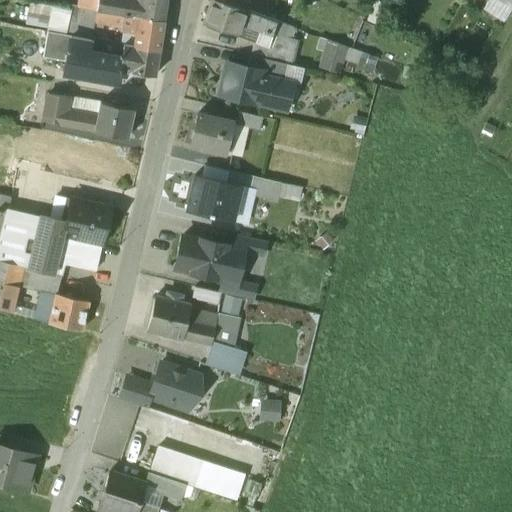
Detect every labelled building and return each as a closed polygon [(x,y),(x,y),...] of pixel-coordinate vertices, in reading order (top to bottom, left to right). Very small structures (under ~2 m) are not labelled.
[(86,0),(86,8),(96,9),(98,0),(86,0)] [(165,0),(126,0),(126,1),(123,0),(98,0),(96,9),(124,14),(163,20),(165,0)] [(245,9),(218,0),(210,0),(202,23),(236,35),(245,9)] [(218,0),(245,9),(246,10),(249,1),(249,0),(218,0)] [(29,22),(48,25),(47,27),(69,31),(73,8),(32,2),(29,22)] [(374,3),(367,20),(382,27),(388,9),(374,3)] [(124,14),(96,9),(95,22),(122,27),(124,14)] [(246,10),(245,9),(236,35),(254,42),(268,46),(276,20),(246,10)] [(163,20),(124,14),(122,27),(122,31),(135,33),(133,46),(158,50),(163,20)] [(276,20),(268,46),(280,51),(289,25),(276,20)] [(289,25),(280,51),(268,46),(254,42),(250,55),(286,64),(291,65),(296,40),(292,39),(295,28),(289,25)] [(71,36),(47,32),(43,57),(66,61),(71,36)] [(119,70),(87,64),(89,51),(90,39),(71,36),(66,61),(65,72),(117,81),(119,70)] [(123,44),(90,38),(90,39),(89,51),(121,57),(123,44)] [(362,52),(329,41),(321,65),(338,69),(342,57),(358,63),(362,52)] [(158,50),(133,46),(123,44),(121,57),(119,70),(155,76),(158,50)] [(121,57),(89,51),(87,64),(119,70),(121,57)] [(286,64),(250,55),(246,68),(260,71),(259,76),(282,81),(286,64)] [(246,68),(226,63),(226,65),(229,66),(226,79),(223,78),(219,94),(238,99),(241,103),(249,105),(252,102),(280,109),(287,83),(282,81),(259,76),(260,71),(246,68)] [(66,96),(48,93),(43,120),(61,123),(63,110),(66,96)] [(100,102),(66,96),(63,110),(97,117),(100,102)] [(133,109),(100,102),(97,117),(94,130),(94,131),(127,138),(133,109)] [(97,117),(63,110),(61,123),(94,130),(97,117)] [(261,116),(240,111),(237,123),(259,128),(261,116)] [(232,121),(197,113),(190,144),(225,152),(232,121)] [(21,145),(0,140),(0,185),(12,189),(19,160),(112,184),(118,160),(23,136),(21,145)] [(281,182),(227,170),(225,181),(240,185),(240,186),(250,188),(249,194),(277,201),(278,195),(281,182)] [(225,181),(195,174),(186,210),(231,220),(232,219),(227,217),(231,201),(236,202),(240,186),(240,185),(225,181)] [(300,186),(281,182),(278,195),(297,200),(300,186)] [(9,197),(0,194),(0,210),(5,211),(9,197)] [(110,207),(71,198),(65,221),(62,233),(80,237),(101,242),(102,242),(110,207)] [(80,237),(62,233),(65,221),(41,215),(36,238),(33,252),(55,257),(55,261),(64,263),(94,270),(98,256),(77,251),(80,237)] [(36,238),(1,230),(0,233),(0,260),(22,266),(30,268),(33,252),(36,238)] [(265,240),(237,234),(234,247),(240,249),(239,251),(261,256),(265,240)] [(226,245),(198,238),(198,239),(182,235),(174,266),(191,270),(191,271),(215,277),(215,276),(223,278),(232,280),(233,278),(239,251),(240,249),(234,247),(226,246),(226,245)] [(101,242),(80,237),(77,251),(98,256),(101,242)] [(55,257),(33,252),(30,268),(61,276),(64,263),(55,261),(55,257)] [(0,260),(0,309),(11,312),(18,285),(22,266),(0,260)] [(30,268),(22,266),(18,285),(41,291),(42,290),(54,293),(55,293),(56,293),(61,276),(30,268)] [(254,283),(233,278),(232,280),(223,278),(219,292),(220,292),(251,299),(254,283)] [(219,292),(194,286),(191,297),(218,303),(220,292),(219,292)] [(54,293),(42,290),(41,291),(35,319),(48,322),(54,293)] [(56,293),(55,293),(54,293),(48,322),(82,330),(88,301),(56,293)] [(179,295),(170,293),(168,298),(156,294),(147,329),(181,338),(181,337),(186,319),(188,308),(190,303),(178,300),(179,295)] [(217,315),(188,308),(186,319),(214,327),(217,315)] [(236,319),(217,315),(214,327),(210,344),(211,341),(230,347),(236,319)] [(214,327),(186,319),(181,337),(210,344),(214,327)] [(230,347),(211,341),(210,344),(204,364),(234,373),(241,351),(230,347)] [(198,375),(160,362),(153,384),(149,396),(187,408),(190,399),(193,400),(199,397),(201,391),(198,385),(195,384),(198,375)] [(138,379),(130,402),(145,407),(149,396),(153,384),(138,379)] [(283,420),(284,399),(264,398),(263,419),(283,420)] [(36,455),(0,445),(0,484),(26,492),(36,455)] [(238,474),(157,447),(149,472),(230,497),(238,474)] [(144,483),(109,471),(98,505),(119,511),(135,511),(140,500),(145,483),(144,483)] [(149,472),(148,471),(144,483),(145,483),(180,495),(183,483),(149,472)] [(174,511),(180,495),(145,483),(140,500),(159,506),(156,511),(174,511)] [(156,511),(159,506),(140,500),(135,511),(156,511)]
